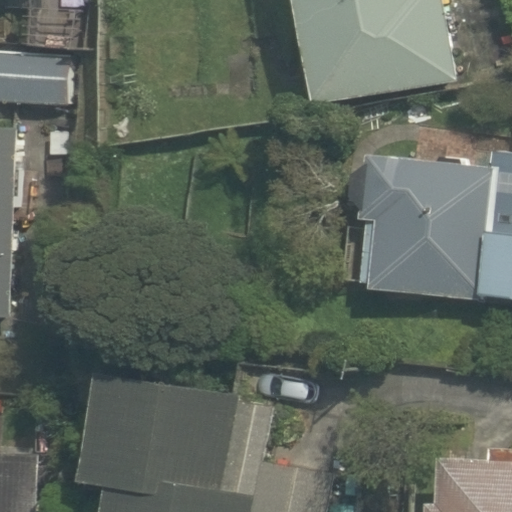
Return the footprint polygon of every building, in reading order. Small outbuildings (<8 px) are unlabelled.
[(324,0),(338,87),(465,68),(455,0),(324,0)] [(77,55),(0,51),(0,100),(75,104),(77,55)] [(0,309),(22,310),(29,120),(0,119),(0,309)] [(386,279),(511,287),(511,153),(394,146),(386,279)] [(271,511),(276,484),(248,480),(263,385),(145,366),(128,471),(146,474),(139,511),(271,511)] [(0,411),(0,511),(46,511),(48,413),(0,411)] [(511,511),(511,443),(458,442),(455,511),(511,511)]
